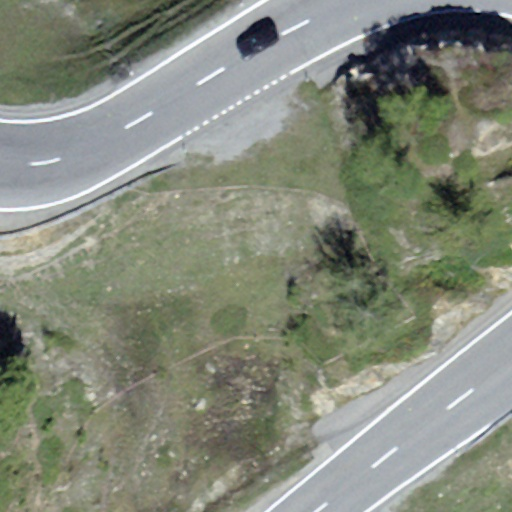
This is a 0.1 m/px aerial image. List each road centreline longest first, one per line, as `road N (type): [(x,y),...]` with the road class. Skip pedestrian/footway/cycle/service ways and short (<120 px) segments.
road 1 (primary): [(351,0),(83,148),(45,160),(0,160)]
road 2 (primary): [(318,511),(511,360)]
